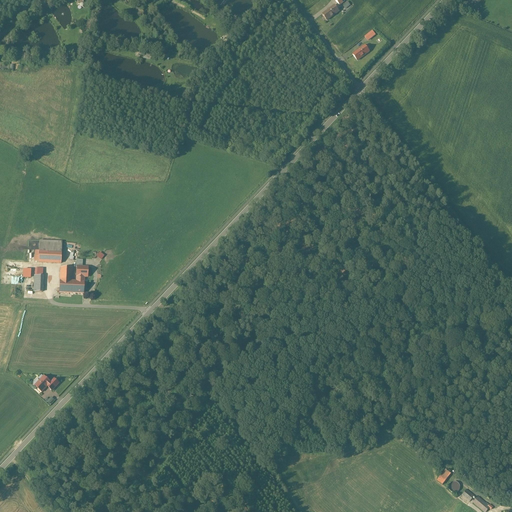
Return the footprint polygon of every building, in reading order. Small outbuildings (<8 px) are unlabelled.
[(334,6),(322,15),(327,21),(338,12),(334,6)] [(364,46),(353,55),(357,61),(369,52),(364,46)] [(62,242),(39,241),(38,263),(61,264),(62,242)] [(101,260),(104,256),(99,252),(96,256),(101,260)] [(82,267),(77,267),(76,277),(77,277),(77,275),(84,275),(84,277),(87,277),(87,268),(82,267)] [(72,268),(60,268),(59,293),(83,294),(84,282),(84,277),(84,275),(77,275),(77,277),(76,281),(71,281),(72,268)] [(42,272),(35,272),(34,292),(42,292),(42,276),(42,272)] [(51,383),(44,376),(35,386),(42,392),(47,387),(52,391),(59,384),(54,379),(51,383)] [(32,377),(27,383),(29,386),(35,380),(32,377)] [(49,404),(54,400),(50,396),(46,401),(49,404)] [(445,470),(437,481),(442,485),(451,474),(445,470)] [(449,489),(450,491),(451,492),(453,493),(456,493),(458,492),(459,490),(460,488),(459,486),(458,484),(456,482),(454,482),(452,482),(450,483),(449,485),(449,487),(449,489)] [(466,490),(462,495),(469,502),(474,497),(466,490)] [(478,497),(473,503),(483,511),(486,511),(490,508),(478,497)]
